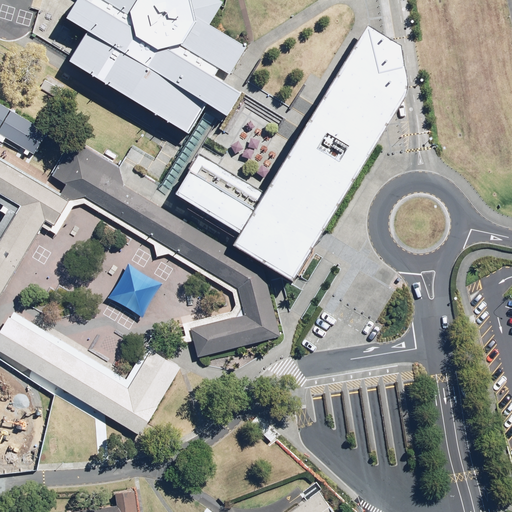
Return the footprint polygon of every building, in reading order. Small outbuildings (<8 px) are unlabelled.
[(80,58),(194,126),(212,97),(217,100),(223,104),(228,107),(234,111),(247,90),(219,73),(223,68),(233,74),(250,46),(213,23),(227,0),(226,0),(83,0),(74,15),(98,29),(80,58)] [(242,244),(301,280),(414,95),(414,81),(407,42),(402,39),(373,22),(262,204),(198,165),(183,190),(250,230),(242,244)] [(191,329),(200,355),(282,335),(267,267),(263,266),(238,251),(127,184),(121,165),(77,138),(52,175),(66,183),(88,196),(240,287),(248,314),(191,329)] [(0,189),(24,204),(0,244),(0,300),(44,225),(49,218),(57,223),(72,200),(61,193),(0,156),(0,189)] [(88,196),(66,183),(61,193),(72,200),(57,223),(49,218),(44,225),(58,233),(75,205),(86,202),(156,244),(158,256),(170,253),(234,291),(237,304),(233,310),(189,322),(191,329),(248,314),(240,287),(88,196)] [(142,271),(132,262),(128,272),(119,286),(111,297),(123,302),(139,312),(147,319),(151,307),(158,293),(165,283),(152,277),(142,271)] [(13,315),(0,336),(0,348),(139,432),(143,435),(185,367),(155,349),(131,387),(13,315)] [(0,459),(21,458),(32,443),(26,397),(0,381),(0,459)] [(254,422),(275,440),(278,436),(258,418),(254,422)] [(335,511),(318,490),(288,511),(335,511)] [(120,507),(81,511),(137,511),(135,491),(118,493),(120,507)]
